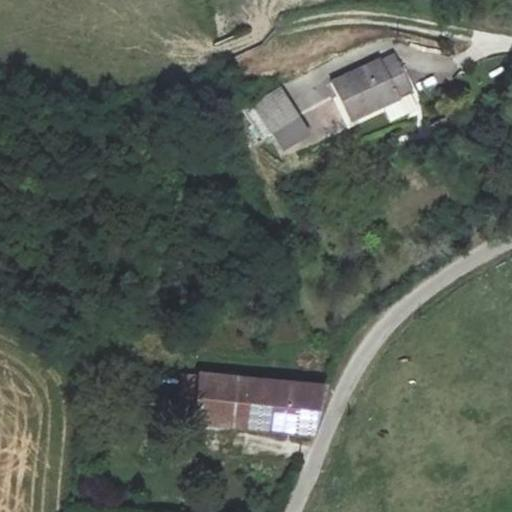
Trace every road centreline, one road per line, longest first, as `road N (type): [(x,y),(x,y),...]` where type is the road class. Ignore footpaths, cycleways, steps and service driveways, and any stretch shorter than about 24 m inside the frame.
road 1 (unclassified): [(511,234),(423,294),(358,360),(294,511)]
road 2 (track): [(497,39),(386,18),(263,32)]
